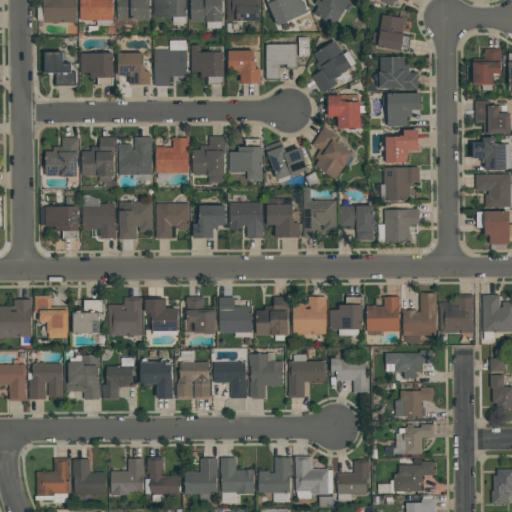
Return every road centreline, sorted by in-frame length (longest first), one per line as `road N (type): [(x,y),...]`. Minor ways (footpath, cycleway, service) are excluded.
road 1 (residential): [(0,272),(511,267)]
road 2 (residential): [(0,433),(319,430)]
road 3 (residential): [(20,0),(23,272)]
road 4 (residential): [(21,113),(285,111)]
road 5 (residential): [(445,19),(448,267)]
road 6 (residential): [(464,361),(465,511)]
